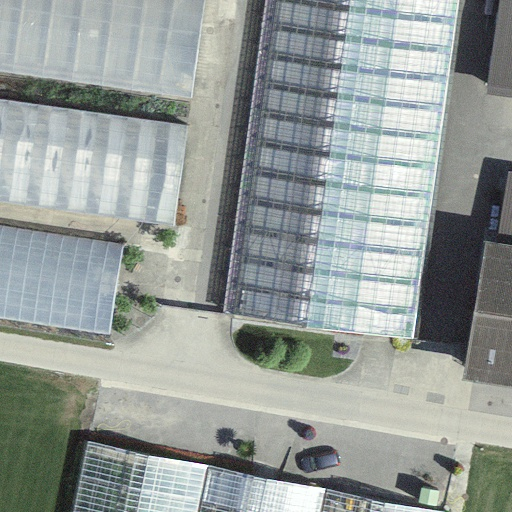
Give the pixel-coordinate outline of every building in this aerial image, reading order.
[(215,0),(0,0),(0,81),(202,107),(215,0)] [(271,0),(229,311),(411,336),(457,0),(271,0)] [(511,0),(500,0),(489,95),(511,98),(511,0)] [(0,103),(0,211),(176,235),(190,129),(0,103)] [(0,228),(0,319),(122,333),(132,243),(0,228)] [(511,263),(489,261),(475,363),(511,368),(511,263)] [(440,511),(441,509),(85,439),(70,511),(440,511)]
